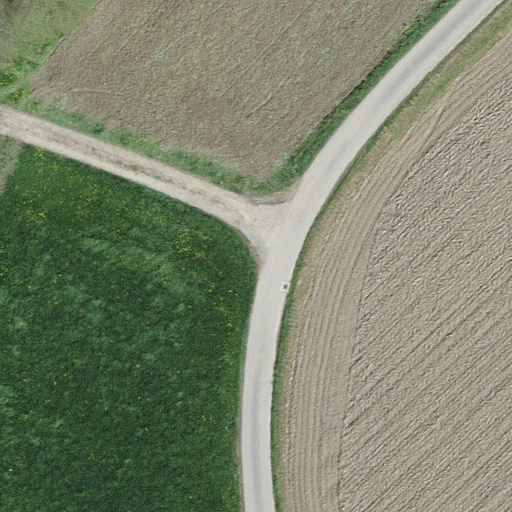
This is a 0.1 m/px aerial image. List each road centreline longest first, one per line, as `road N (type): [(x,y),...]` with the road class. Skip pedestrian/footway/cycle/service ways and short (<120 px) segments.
road 1 (unclassified): [(259,511),(262,338),(287,231),(346,135),(480,0)]
road 2 (track): [(0,107),(287,231)]
